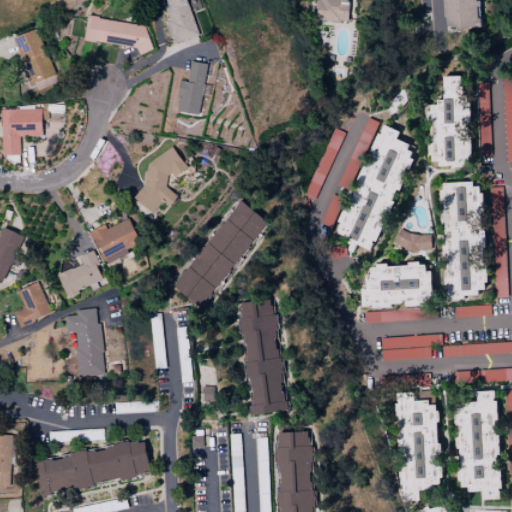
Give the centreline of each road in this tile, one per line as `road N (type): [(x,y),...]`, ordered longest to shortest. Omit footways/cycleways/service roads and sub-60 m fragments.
road 1 (residential): [(365,330),(318,251),(314,214),(359,118)]
road 2 (residential): [(174,511),(170,427),(179,408),(170,314)]
road 3 (residential): [(0,415),(173,420)]
road 4 (residential): [(0,178),(40,182),(59,175),(98,127),(106,86)]
road 5 (residential): [(0,341),(113,291)]
